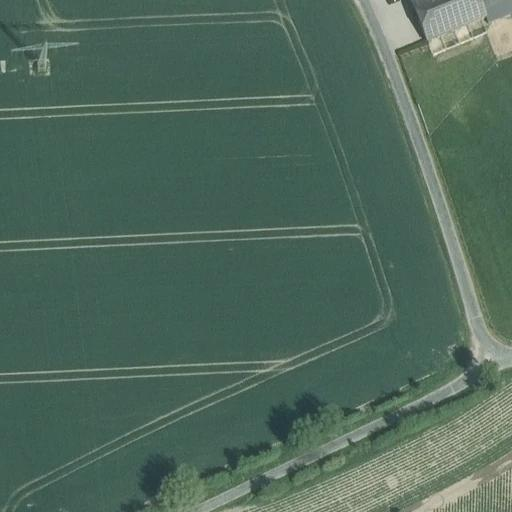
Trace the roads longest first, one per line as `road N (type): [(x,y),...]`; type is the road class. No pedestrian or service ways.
road 1 (residential): [(362,0),(496,365)]
road 2 (track): [(496,365),(205,511)]
